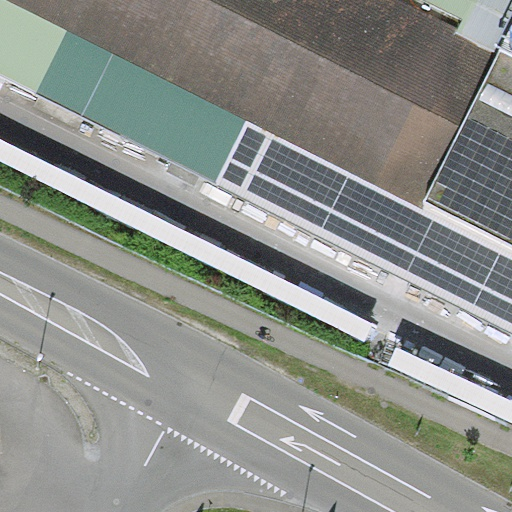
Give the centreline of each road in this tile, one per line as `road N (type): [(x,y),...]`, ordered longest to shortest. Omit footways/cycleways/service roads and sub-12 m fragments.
road 1 (track): [(0,206),(511,444)]
road 2 (primary): [(0,287),(418,511)]
